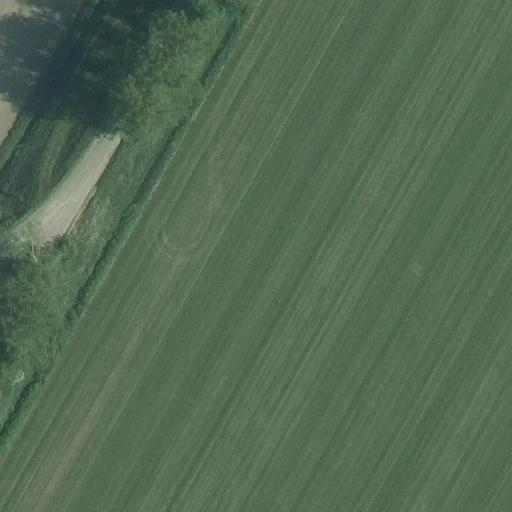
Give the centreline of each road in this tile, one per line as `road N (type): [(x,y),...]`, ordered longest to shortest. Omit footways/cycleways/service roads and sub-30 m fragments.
road 1 (unclassified): [(78,185),(183,0)]
road 2 (unclassified): [(0,331),(78,185)]
